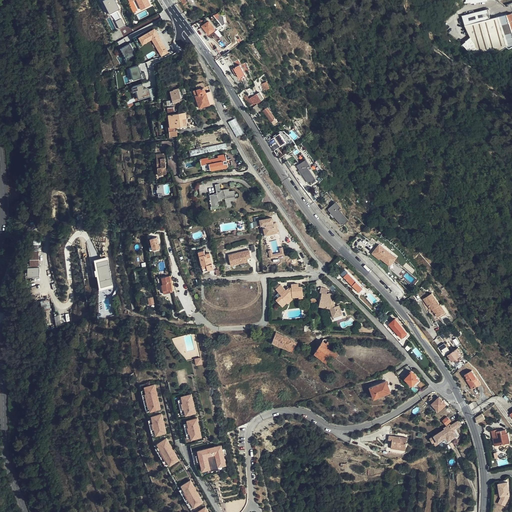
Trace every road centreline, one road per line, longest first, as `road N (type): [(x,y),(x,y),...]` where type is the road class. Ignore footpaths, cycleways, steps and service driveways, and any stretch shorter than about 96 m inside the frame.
road 1 (tertiary): [(187,28),(299,201),(400,310),(450,380)]
road 2 (residential): [(247,511),(248,434),(257,418),(295,411),(329,427),(355,428),(434,386)]
road 3 (residential): [(187,28),(182,37),(203,62),(238,148),(324,268)]
road 4 (residential): [(324,268),(434,386)]
road 5 (secondary): [(23,511),(5,456),(0,373)]
road 6 (tertiary): [(458,395),(477,441),(482,511)]
